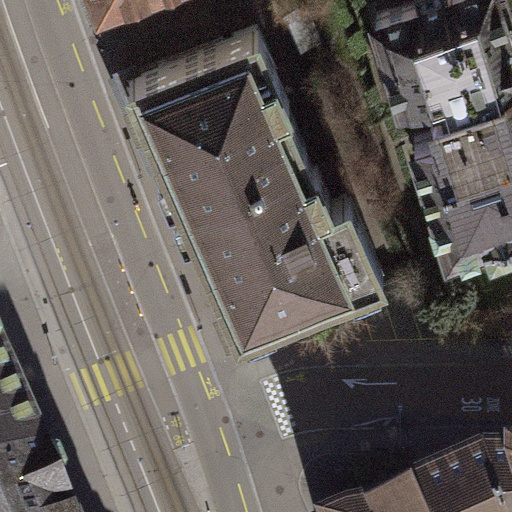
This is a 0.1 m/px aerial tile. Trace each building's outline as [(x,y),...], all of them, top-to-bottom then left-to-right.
[(511,70),(511,48),(497,0),(406,0),(375,10),(402,93),(442,80),(446,92),(511,70)] [(129,71),(184,197),(303,141),(284,95),(288,90),(256,20),(129,71)] [(511,70),(446,92),(428,98),(436,122),(412,130),(449,242),(484,231),(490,248),(511,240),(511,70)] [(328,198),(303,141),(184,197),(237,323),(383,269),(348,187),(328,198)] [(0,489),(40,471),(0,379),(0,489)] [(0,511),(58,511),(40,471),(0,489),(0,511)] [(511,511),(511,473),(485,473),(452,489),(409,508),(406,500),(381,511),(511,511)]
